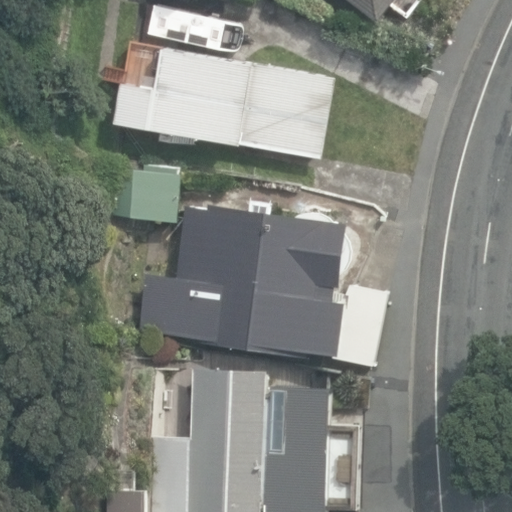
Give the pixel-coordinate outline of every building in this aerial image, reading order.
[(354,0),(382,21),(398,0),(354,0)] [(121,122),(327,157),(342,73),(170,44),(163,87),(128,81),(121,122)] [(120,212),(183,219),(188,175),(125,168),(120,212)] [(144,328),(344,354),(352,297),(344,296),(355,216),(192,195),(182,273),(151,269),(144,328)] [(344,354),(380,359),(390,288),(354,283),(352,297),(344,354)] [(154,511),(273,511),(279,367),(197,364),(194,435),(157,433),(154,511)] [(279,511),(337,511),(338,511),(342,511),(364,511),(367,428),(337,428),(338,390),(281,389),(279,511)] [(112,485),(111,511),(150,511),(150,486),(143,486),(142,476),(122,476),(122,485),(112,485)]
